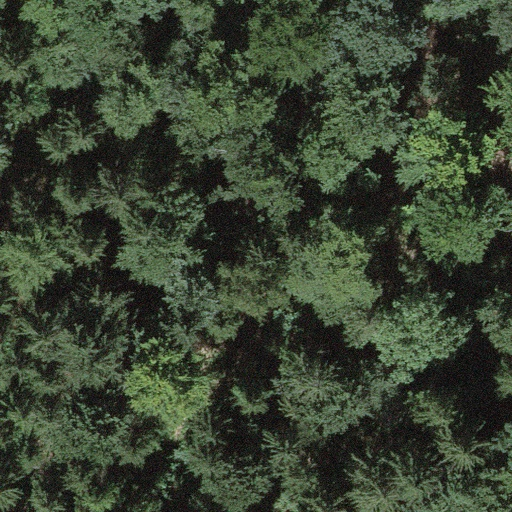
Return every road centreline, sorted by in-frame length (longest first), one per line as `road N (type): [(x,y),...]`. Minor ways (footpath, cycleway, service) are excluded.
road 1 (track): [(92,511),(205,364),(511,52)]
road 2 (track): [(379,511),(511,421)]
